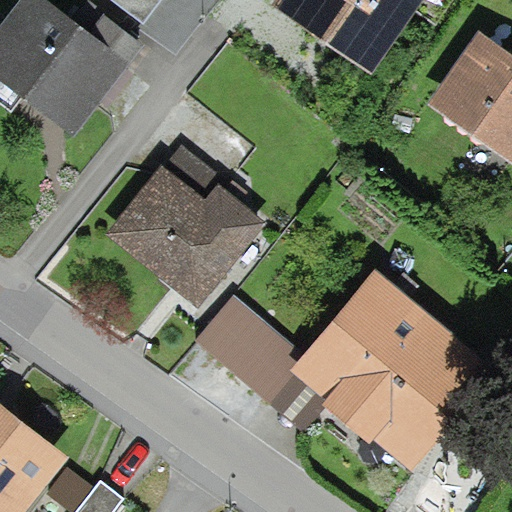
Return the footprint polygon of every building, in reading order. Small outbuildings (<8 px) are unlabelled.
[(38,0),(26,0),(0,33),(0,65),(75,124),(138,38),(89,0),(70,24),(38,0)] [(120,0),(143,16),(154,0),(120,0)] [(297,0),(368,49),(402,0),(406,0),(431,17),(443,0),(297,0)] [(511,66),(480,44),(442,99),(511,148),(511,66)] [(183,150),(118,231),(164,268),(170,260),(202,286),(254,222),(220,194),(226,185),(183,150)] [(318,364),(350,390),(348,406),(359,415),(375,411),(409,440),(468,371),(377,294),(318,364)] [(307,358),(234,295),(197,338),(271,401),(307,358)] [(36,470),(46,458),(0,421),(0,511),(7,511),(39,472),(36,470)] [(74,511),(112,511),(124,497),(100,478),(74,511)]
